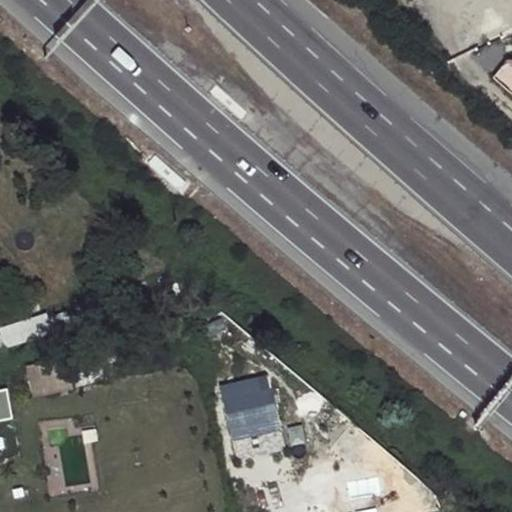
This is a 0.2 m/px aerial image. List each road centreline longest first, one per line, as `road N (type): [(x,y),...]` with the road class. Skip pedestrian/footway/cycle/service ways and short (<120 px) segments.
road 1 (motorway): [(50,0),(511,394)]
road 2 (motorway): [(511,232),(250,0)]
